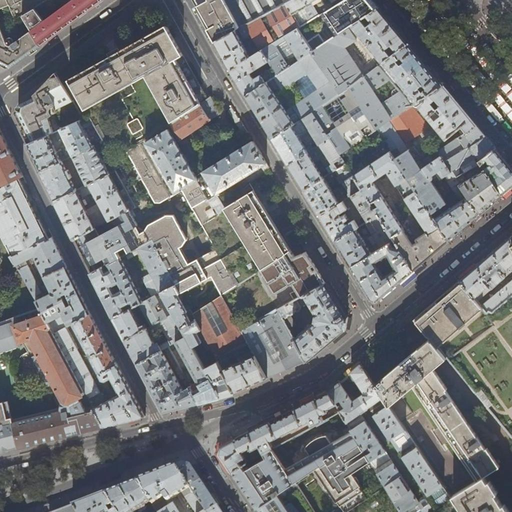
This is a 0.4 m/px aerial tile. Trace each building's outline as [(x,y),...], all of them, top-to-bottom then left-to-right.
[(9,44),(0,22),(0,9),(9,6),(6,0),(0,0),(0,62),(1,63),(11,68),(21,60),(40,46),(31,31),(11,45),(9,44)] [(36,7),(47,0),(6,0),(9,6),(15,20),(22,16),(36,7)] [(22,16),(31,31),(40,46),(44,43),(103,0),(78,0),(46,24),(36,7),(22,16)] [(208,0),(204,2),(195,7),(212,38),(214,42),(235,30),(238,28),(286,3),(290,0),(208,0)] [(290,0),(286,3),(300,27),(320,15),(315,7),(310,10),(308,6),(318,0),(330,0),(331,2),(335,0),(290,0)] [(373,0),(344,0),(320,15),(334,37),(379,7),(373,0)] [(300,27),(286,3),(238,28),(244,39),(252,35),(261,51),(267,48),(298,29),(300,27)] [(391,22),(379,7),(346,29),(342,31),(334,37),(313,51),(311,52),(340,93),(348,87),(363,77),(344,47),(356,39),(353,34),(356,32),(366,43),(372,38),(374,41),(368,46),(382,63),(409,43),(406,39),(391,22)] [(90,117),(89,117),(103,140),(115,160),(127,153),(140,143),(169,124),(207,99),(202,90),(198,83),(186,60),(181,51),(177,44),(166,24),(120,51),(114,54),(109,57),(69,80),(90,117)] [(265,71),(270,80),(311,52),(313,51),(298,29),(267,48),(273,58),(269,60),(273,66),(265,71)] [(230,70),(250,58),(235,30),(214,42),(227,65),(230,70)] [(443,85),(424,61),(409,43),(382,63),(363,77),(348,87),(376,129),(411,106),(415,103),(443,85)] [(114,54),(120,51),(118,47),(107,54),(109,57),(114,54)] [(267,82),(270,80),(265,71),(264,70),(257,75),(254,70),(269,60),(273,58),(267,48),(261,51),(250,58),(230,70),(233,74),(239,85),(246,96),(267,82)] [(270,80),(267,82),(273,91),(275,90),(281,86),(283,90),(295,82),(306,98),(293,107),(286,111),(294,124),(301,120),(312,113),(340,93),(311,52),(270,80)] [(58,109),(73,100),(71,97),(63,84),(56,72),(38,90),(29,100),(21,104),(18,112),(26,127),(22,130),(28,143),(49,135),(52,133),(55,132),(51,118),(55,116),(53,115),(51,113),(51,111),(52,109),(54,108),(55,108),(57,108),(58,109)] [(286,111),(273,91),(267,82),(246,96),(259,117),(272,138),(292,126),(294,124),(286,111)] [(460,104),(443,85),(415,103),(441,135),(437,138),(441,143),(458,129),(462,135),(477,126),(460,104)] [(376,129),(348,87),(340,93),(312,113),(329,138),(340,154),(376,130),(376,129)] [(207,99),(169,124),(170,126),(172,125),(181,139),(220,113),(211,96),(207,99)] [(429,127),(411,106),(376,129),(376,130),(390,151),(395,158),(413,146),(409,141),(429,127)] [(329,138),(312,113),(301,120),(316,143),(306,149),(292,126),(272,138),(280,151),(288,164),(329,138)] [(89,117),(85,119),(83,120),(97,143),(103,140),(89,117)] [(95,145),(81,121),(55,132),(52,133),(53,136),(56,135),(59,141),(65,138),(69,147),(63,150),(65,155),(60,157),(49,135),(28,143),(27,144),(34,157),(40,171),(95,145)] [(10,148),(0,126),(0,185),(0,186),(17,178),(23,176),(10,148)] [(462,135),(440,149),(439,153),(444,161),(486,136),(478,127),(477,126),(462,135)] [(217,194),(205,174),(198,178),(169,129),(146,142),(176,192),(181,189),(198,179),(219,215),(225,207),(217,194)] [(494,146),(486,136),(444,161),(456,178),(462,175),(476,166),(481,163),(480,161),(496,148),(494,146)] [(346,164),(340,154),(329,138),(288,164),(296,177),(303,190),(323,177),(314,163),(320,159),(321,160),(327,157),(332,164),(327,168),(330,173),(346,164)] [(115,160),(103,140),(97,143),(95,145),(40,171),(48,186),(55,200),(80,188),(78,185),(74,186),(70,178),(72,177),(68,169),(78,165),(87,185),(110,174),(115,172),(111,163),(115,160)] [(217,194),(267,164),(253,141),(203,171),(205,174),(217,194)] [(127,153),(135,167),(142,179),(142,180),(149,192),(149,193),(154,202),(159,202),(169,196),(169,197),(171,195),(140,143),(127,153)] [(413,146),(395,158),(431,214),(446,204),(449,208),(455,204),(453,201),(449,203),(448,201),(446,203),(431,180),(437,176),(439,180),(444,177),(456,196),(461,201),(468,196),(456,178),(444,161),(439,153),(436,148),(421,159),(413,146)] [(511,167),(507,162),(496,148),(480,161),(481,163),(489,174),(494,170),(498,174),(492,179),(503,195),(510,189),(511,186),(511,167)] [(390,151),(353,176),(362,189),(378,214),(394,240),(400,249),(413,270),(427,259),(449,240),(431,214),(395,158),(390,151)] [(503,195),(492,179),(489,174),(481,163),(476,166),(479,170),(481,169),(482,171),(465,181),(462,175),(456,178),(468,196),(480,214),(489,206),(503,195)] [(267,164),(217,194),(225,207),(237,194),(250,183),(260,176),(269,168),(269,167),(268,165),(267,164)] [(353,176),(346,164),(330,173),(327,175),(329,179),(337,174),(344,185),(332,192),(323,177),(303,190),(311,202),(319,215),(343,201),(351,196),(362,189),(353,176)] [(79,236),(130,210),(110,174),(87,185),(80,188),(55,200),(65,220),(74,239),(79,236)] [(25,194),(17,178),(0,186),(0,230),(12,255),(47,240),(40,225),(25,194)] [(181,189),(201,225),(219,215),(198,179),(181,189)] [(226,268),(236,286),(261,270),(262,269),(291,250),(281,233),(273,220),(271,217),(269,214),(267,210),(254,190),(250,183),(237,194),(225,207),(219,215),(201,225),(215,249),(221,260),(226,268)] [(351,196),(353,199),(367,221),(378,214),(362,189),(351,196)] [(480,214),(468,196),(461,201),(455,204),(449,208),(446,204),(431,214),(449,240),(471,221),(480,214)] [(344,204),(343,201),(319,215),(326,227),(335,241),(356,228),(359,226),(354,219),(350,221),(343,210),(347,208),(344,204)] [(215,249),(188,264),(179,247),(182,246),(186,238),(172,213),(166,214),(148,225),(145,232),(140,234),(136,226),(138,226),(130,210),(79,236),(81,241),(84,245),(85,248),(96,270),(121,257),(126,254),(153,240),(176,284),(181,292),(181,293),(226,268),(221,260),(215,249)] [(394,240),(378,214),(367,221),(365,222),(372,235),(368,238),(376,251),(389,243),(394,240)] [(145,232),(138,226),(136,226),(140,234),(145,232)] [(362,238),(356,228),(335,241),(342,253),(351,266),(371,254),(365,243),(367,243),(363,238),(362,238)] [(483,307),(462,282),(446,296),(421,316),(416,320),(431,338),(437,346),(447,357),(511,434),(511,235),(507,239),(511,245),(511,296),(493,311),(489,310),(487,312),(483,307)] [(74,278),(53,237),(47,240),(12,255),(41,308),(55,333),(66,327),(73,323),(91,313),(74,278)] [(460,280),(462,282),(483,307),(487,312),(489,310),(493,311),(511,296),(511,245),(507,239),(485,258),(460,280)] [(162,292),(176,284),(153,240),(126,254),(129,258),(141,252),(155,278),(147,282),(146,285),(152,297),(162,292)] [(392,247),(389,243),(376,251),(371,254),(351,266),(371,299),(376,301),(397,284),(413,270),(400,249),(392,247)] [(322,278),(306,251),(295,256),(291,250),(262,269),(261,270),(277,295),(294,284),(302,296),(325,283),(322,278)] [(140,303),(143,302),(138,292),(141,291),(139,286),(136,288),(121,257),(96,270),(90,273),(102,295),(113,317),(140,303)] [(314,321),(294,338),(307,361),(328,342),(344,329),(346,317),(325,283),(302,296),(278,309),(283,318),(299,309),(300,307),(308,302),(316,314),(314,321)] [(201,329),(193,314),(190,310),(187,312),(178,295),(181,293),(181,292),(176,284),(162,292),(174,314),(187,336),(192,346),(201,342),(196,332),(201,329)] [(174,314),(162,292),(152,297),(143,302),(140,303),(152,326),(174,314)] [(236,357),(238,362),(254,355),(241,330),(221,296),(193,314),(201,329),(201,330),(217,361),(222,369),(232,365),(228,358),(243,352),(245,354),(236,357)] [(91,402),(55,333),(41,308),(0,322),(0,349),(29,339),(66,410),(69,410),(71,416),(79,414),(83,431),(99,427),(104,426),(91,402)] [(141,326),(131,308),(113,317),(119,330),(124,340),(147,328),(145,324),(141,326)] [(294,338),(283,318),(278,309),(241,330),(254,355),(267,377),(283,370),(307,361),(294,338)] [(91,313),(73,323),(102,380),(106,381),(112,378),(120,395),(104,403),(105,400),(66,327),(55,333),(91,402),(104,426),(123,421),(147,416),(113,354),(91,313)] [(168,346),(187,336),(174,314),(152,326),(147,328),(124,340),(131,352),(137,363),(162,350),(164,348),(168,346)] [(192,346),(187,336),(168,346),(170,350),(175,347),(174,345),(177,343),(198,381),(190,386),(199,402),(218,398),(221,397),(204,367),(192,346)] [(433,369),(447,357),(437,346),(431,338),(425,344),(380,380),(375,385),(383,397),(389,406),(413,386),(476,480),(453,495),(463,511),(509,511),(505,504),(503,505),(495,494),(497,493),(488,477),(486,478),(484,476),(500,466),(486,447),(484,448),(445,389),(447,388),(433,369)] [(170,350),(168,346),(164,348),(178,374),(180,375),(183,379),(185,377),(170,350)] [(178,408),(199,402),(190,386),(183,390),(162,350),(137,363),(140,368),(163,412),(178,408)] [(267,377),(254,355),(222,369),(234,392),(262,380),(267,377)] [(217,361),(204,367),(221,397),(232,394),(235,393),(234,392),(222,369),(217,361)] [(369,407),(383,397),(375,385),(360,364),(351,372),(356,379),(365,393),(362,395),(362,394),(353,401),(340,381),(328,392),(337,405),(340,411),(347,422),(361,412),(369,407)] [(356,379),(351,372),(345,377),(350,383),(356,379)] [(316,416),(337,405),(328,392),(291,410),(234,439),(247,461),(271,448),(273,447),(274,447),(294,436),(294,435),(319,423),(316,416)] [(383,397),(369,407),(373,414),(373,415),(390,440),(399,452),(414,442),(389,406),(383,397)] [(13,423),(8,401),(0,402),(0,451),(8,449),(19,447),(13,423)] [(319,423),(340,411),(337,405),(316,416),(319,423)] [(83,431),(79,414),(71,416),(69,410),(66,410),(60,412),(13,423),(19,447),(70,434),(83,431)] [(419,501),(361,412),(347,422),(350,428),(385,486),(400,511),(427,511),(450,496),(448,492),(430,504),(425,498),(419,501)] [(295,482),(316,469),(343,511),(346,511),(385,486),(350,428),(331,441),(326,433),(321,434),(318,435),(315,437),(309,442),(304,446),(308,454),(284,469),(271,448),(247,461),(232,472),(240,484),(255,508),(295,482)] [(232,472),(247,461),(234,439),(228,442),(221,446),(219,453),(230,469),(232,472)] [(402,456),(428,496),(443,486),(417,447),(402,456)] [(181,463),(175,465),(189,486),(206,511),(209,511),(218,506),(202,481),(191,464),(184,462),(181,463)] [(151,501),(152,504),(157,511),(206,511),(189,486),(175,465),(164,470),(137,480),(151,501)] [(134,481),(105,493),(117,511),(133,511),(137,510),(138,511),(140,511),(145,509),(145,507),(144,506),(151,501),(137,480),(134,481)] [(314,511),(295,482),(255,508),(257,511),(314,511)] [(117,511),(105,493),(89,499),(73,505),(77,511),(117,511)]
